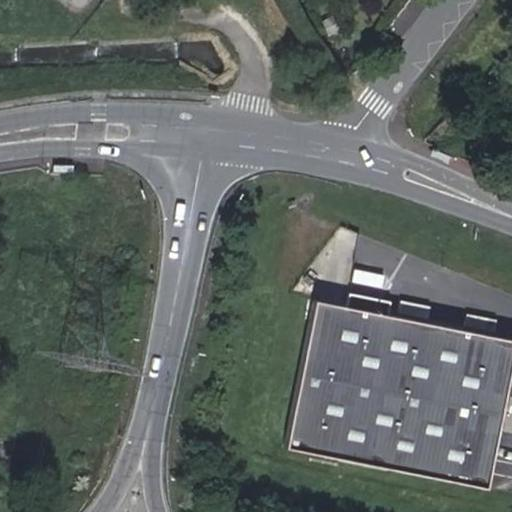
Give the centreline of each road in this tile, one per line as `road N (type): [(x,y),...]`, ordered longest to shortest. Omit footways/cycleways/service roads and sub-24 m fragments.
road 1 (trunk): [(204,134),(146,439)]
road 2 (tertiary): [(0,140),(91,129),(204,134)]
road 3 (residential): [(450,0),(356,127),(348,155)]
road 4 (unclassified): [(348,155),(511,216)]
road 5 (unclassified): [(204,134),(348,155)]
